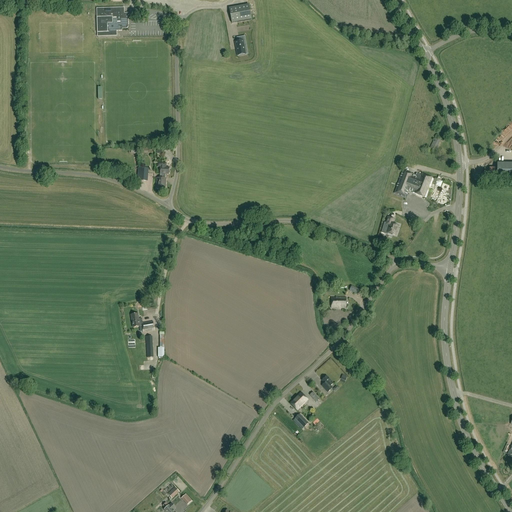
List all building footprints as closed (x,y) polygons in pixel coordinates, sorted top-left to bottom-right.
[(232,23),(251,19),(249,5),(229,8),(232,23)] [(124,8),(97,9),(97,33),(107,33),(117,32),(117,31),(122,31),(122,29),(126,29),(128,27),(128,19),(129,17),(129,15),(128,14),(124,14),(124,8)] [(242,37),(236,38),(237,42),(235,42),(237,53),(245,51),(242,37)] [(166,166),(166,164),(157,163),(157,167),(160,167),(160,178),(156,178),(156,189),(166,189),(166,178),(165,178),(166,175),(169,175),(169,168),(166,167),(166,166)] [(493,172),(491,172),(490,178),(497,178),(497,179),(511,179),(511,164),(498,164),(497,170),(493,170),(493,172)] [(148,181),(148,169),(138,168),(137,181),(148,181)] [(416,176),(414,175),(414,174),(403,170),(393,193),(404,197),(408,190),(412,192),(412,193),(425,198),(432,178),(421,174),(420,175),(417,173),(416,176)] [(382,210),(386,215),(391,212),(387,207),(382,210)] [(397,236),(400,226),(392,224),(394,219),(388,218),(386,224),(389,225),(386,233),(397,236)] [(358,295),(360,290),(352,286),(349,291),(358,295)] [(346,308),(346,298),(331,298),(331,308),(346,308)] [(139,319),(138,314),(131,315),(133,328),(140,327),(140,326),(142,326),(143,332),(154,331),(153,322),(143,323),(142,318),(139,319)] [(328,392),(333,388),(331,386),(334,383),(327,375),(321,380),(324,383),(321,386),(328,392)] [(298,399),(303,405),(308,400),(301,393),(295,399),(297,400),(298,399)] [(316,403),(319,400),(313,393),(310,395),(316,403)] [(297,411),(303,405),(298,399),(297,400),(295,399),(290,404),(297,411)] [(304,428),(308,423),(299,414),(295,419),(304,428)] [(179,492),(175,487),(168,494),(172,499),(179,492)] [(191,501),(186,495),(182,499),(187,505),(191,501)]
